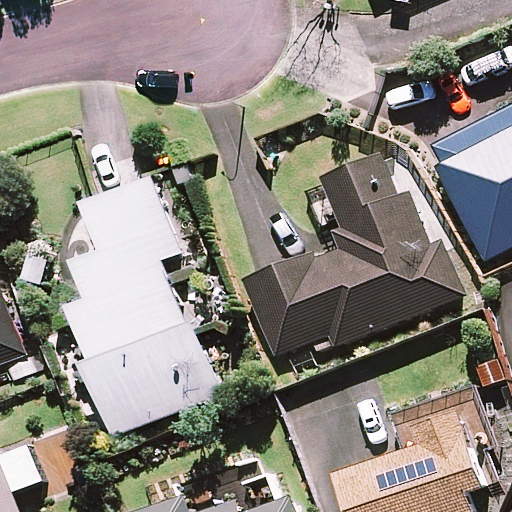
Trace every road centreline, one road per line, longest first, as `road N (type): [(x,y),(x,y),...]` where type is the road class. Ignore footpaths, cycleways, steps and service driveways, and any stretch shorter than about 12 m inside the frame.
road 1 (residential): [(203,19),(367,55),(502,0)]
road 2 (residential): [(203,19),(0,72)]
